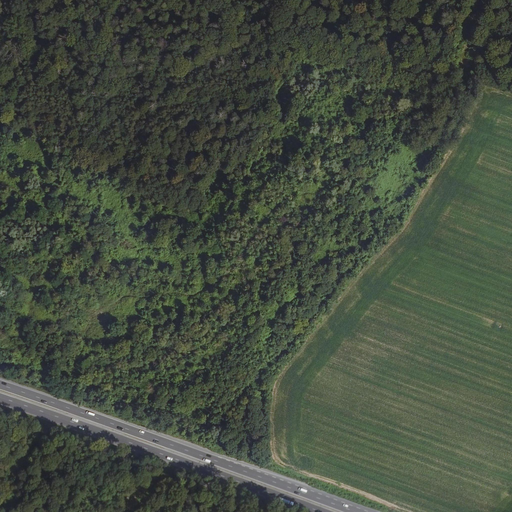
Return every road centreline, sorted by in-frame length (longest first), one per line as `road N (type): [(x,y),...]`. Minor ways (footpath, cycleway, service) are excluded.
road 1 (trunk): [(352,511),(0,385)]
road 2 (trunk): [(0,398),(318,511)]
